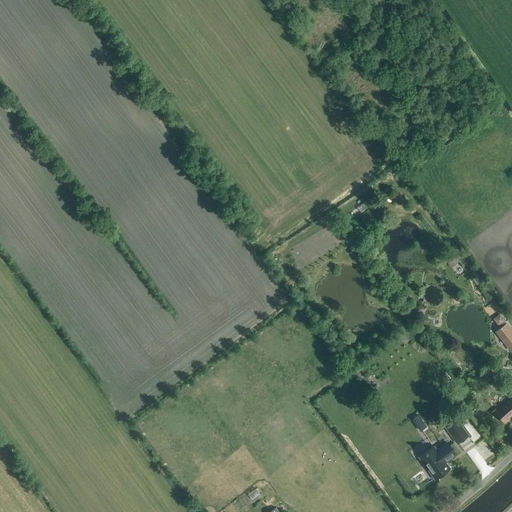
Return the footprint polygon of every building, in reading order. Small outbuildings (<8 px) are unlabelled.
[(459,261),(451,251),(443,258),(451,268),(459,261)] [(511,352),(511,351),(511,330),(507,324),(496,332),(511,352)] [(507,389),(498,378),(491,384),(500,395),(507,389)] [(511,401),(510,399),(496,410),(495,409),(491,413),(497,419),(498,418),(505,425),(509,422),(511,425),(511,426),(510,429),(511,431),(511,401)] [(418,414),(412,418),(420,430),(426,426),(418,414)] [(464,432),(461,428),(455,420),(445,427),(451,435),(455,439),(464,432)] [(425,453),(419,457),(434,478),(435,479),(449,469),(444,463),(455,455),(447,443),(436,451),(433,447),(426,452),(425,453)]
